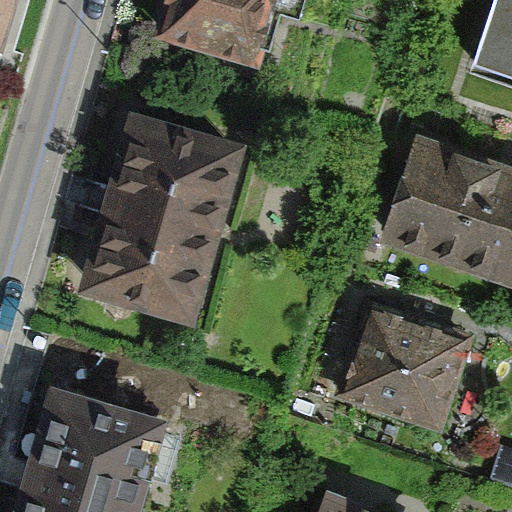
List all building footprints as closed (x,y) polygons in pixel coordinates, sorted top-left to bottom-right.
[(0,0),(0,1),(23,10),(25,0),(0,0)] [(153,0),(147,22),(253,50),(266,0),(153,0)] [(511,0),(492,0),(476,59),(511,68),(511,0)] [(249,137),(131,98),(74,270),(192,309),(249,137)] [(511,154),(416,128),(385,239),(511,274),(511,154)] [(467,328),(371,294),(340,382),(436,416),(467,328)] [(55,369),(9,511),(161,511),(193,413),(55,369)] [(425,511),(324,475),(311,511),(425,511)]
